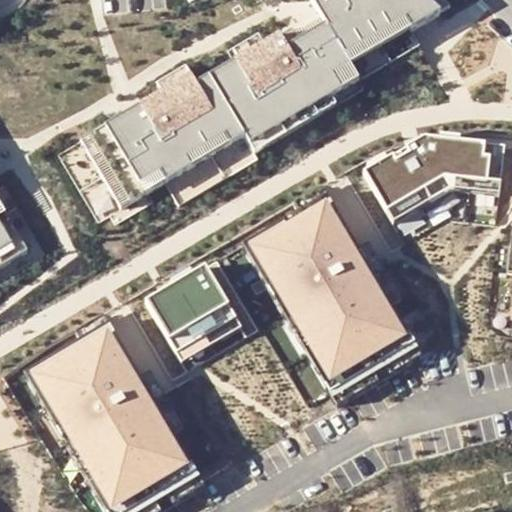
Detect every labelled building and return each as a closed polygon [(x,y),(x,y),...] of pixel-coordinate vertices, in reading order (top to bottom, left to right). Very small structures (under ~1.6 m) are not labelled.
[(202,76),(93,140),(133,208),(256,135),(261,143),(370,79),(362,65),(416,33),(462,6),(455,0),(323,0),(338,24),(311,39),(304,27),(206,84),(202,76)] [(362,65),(370,79),(422,46),(416,33),(362,65)] [(404,147),(363,171),(393,222),(448,190),(498,196),(504,145),(425,135),(419,138),(404,147)] [(0,171),(0,282),(48,254),(0,171)] [(327,198),(253,241),(340,390),(414,346),(327,198)] [(205,269),(146,304),(170,345),(230,310),(205,269)] [(109,326),(34,369),(117,511),(131,511),(196,474),(109,326)]
